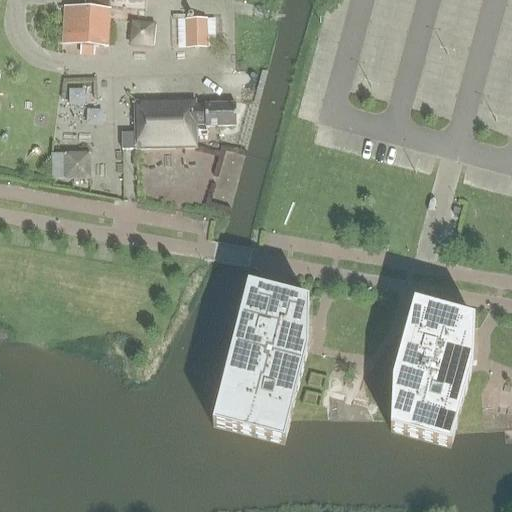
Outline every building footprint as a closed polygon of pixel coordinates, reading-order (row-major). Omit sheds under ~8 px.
[(65,8),(62,46),(81,47),(81,54),(93,55),(94,48),(108,48),(110,10),(84,9),(65,8)] [(186,21),(187,49),(207,48),(207,20),(186,21)] [(187,49),(186,21),(171,21),(172,49),(187,49)] [(146,25),(133,24),(132,35),(131,44),(152,47),(154,26),(146,25)] [(122,134),(122,151),(128,151),(139,151),(196,150),(196,126),(205,126),(205,128),(236,127),(236,105),(205,106),(195,106),(195,102),(135,103),(135,134),(128,134),(122,134)] [(52,155),(52,180),(65,181),(69,180),(90,181),(90,156),(69,156),(65,155),(52,155)] [(256,290),(249,288),(248,288),(212,428),(284,446),(290,421),(307,353),(308,353),(308,316),(309,303),(279,296),(256,290)] [(393,380),(391,425),(391,433),(450,449),(454,435),(472,372),(474,330),(474,322),(414,305),(408,327),(405,336),(393,380)]
